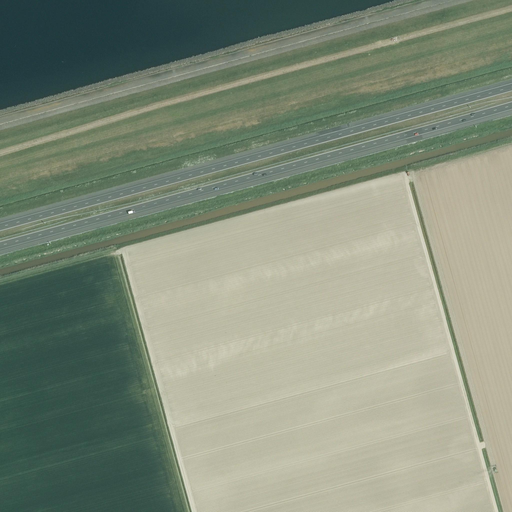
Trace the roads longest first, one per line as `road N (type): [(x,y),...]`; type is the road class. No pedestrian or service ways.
road 1 (track): [(0,152),(511,7)]
road 2 (motorway): [(511,87),(0,227)]
road 3 (motorway): [(0,245),(511,105)]
